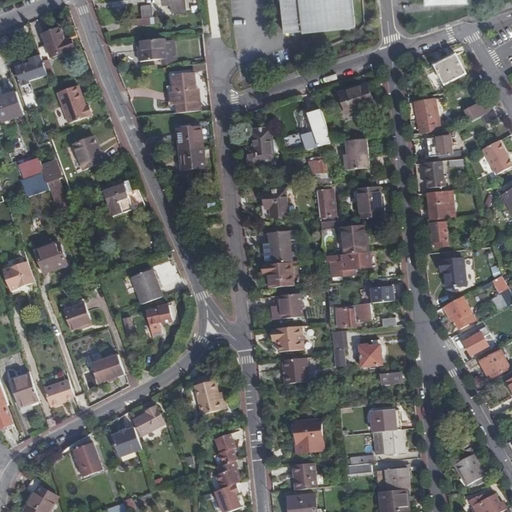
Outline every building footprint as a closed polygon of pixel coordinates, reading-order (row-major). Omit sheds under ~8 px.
[(163,0),(164,4),(178,3),(179,12),(191,11),(191,8),(189,8),(188,0),(163,0)] [(282,0),(285,32),(304,30),(304,31),(356,26),(353,0),(282,0)] [(148,19),(147,7),(134,8),(135,20),(148,19)] [(47,44),(39,46),(42,53),(43,58),(51,55),(73,48),(70,39),(66,40),(61,27),(43,32),(47,44)] [(176,56),(174,35),(164,36),(166,57),(176,56)] [(166,57),(164,36),(144,38),(146,51),(139,52),(140,60),(166,57)] [(138,39),(139,52),(146,51),(144,38),(138,39)] [(286,51),(275,53),(276,63),(287,61),(286,51)] [(35,79),(49,74),(44,60),(44,59),(43,58),(42,53),(34,56),(30,58),(31,61),(16,67),(23,86),(33,82),(32,80),(35,79)] [(50,58),(44,60),(49,74),(55,72),(50,58)] [(461,59),(440,69),(450,89),(470,78),(461,59)] [(198,72),(210,71),(209,61),(197,62),(198,72)] [(185,103),(186,112),(202,110),(202,103),(204,103),(203,92),(200,92),(198,72),(176,74),(178,91),(174,91),(175,104),(185,103)] [(81,84),(60,90),(71,122),(94,113),(91,103),(88,103),(81,84)] [(370,84),(342,93),(348,113),(377,104),(370,84)] [(0,111),(3,121),(25,113),(18,91),(0,95),(0,111)] [(499,108),(495,100),(490,102),(495,111),(496,110),(499,108)] [(469,111),(475,122),(485,116),(495,111),(490,102),(477,109),(476,108),(469,111)] [(417,104),(419,134),(429,134),(439,133),(437,103),(417,104)] [(306,134),(309,148),(313,147),(333,141),(324,110),(311,114),(317,131),(306,134)] [(500,118),(496,110),(495,111),(485,116),(489,125),(500,118)] [(206,167),(203,125),(181,127),(185,168),(206,167)] [(275,162),(273,128),(265,128),(265,125),(261,126),(261,128),(254,128),(256,146),(249,147),(250,164),(275,162)] [(429,134),(432,162),(443,162),(450,162),(456,161),(453,132),(439,133),(429,134)] [(97,136),(93,137),(98,152),(102,150),(97,136)] [(84,169),(91,167),(106,161),(102,150),(98,152),(93,137),(76,143),(84,169)] [(373,168),(370,139),(349,141),(352,170),(373,168)] [(511,157),(503,141),(486,151),(500,176),(511,168),(511,157)] [(76,145),(69,147),(73,161),(80,159),(76,145)] [(26,177),(46,170),(43,163),(41,155),(21,162),(26,177)] [(310,174),(329,174),(328,160),(310,160),(310,174)] [(51,161),(43,163),(46,170),(47,172),(53,189),(59,208),(68,205),(67,202),(62,188),(58,179),(59,178),(59,177),(63,176),(58,164),(53,166),(51,161)] [(445,186),(443,162),(432,162),(431,163),(432,174),(429,174),(429,181),(431,181),(432,187),(445,186)] [(47,172),(24,180),(30,197),(53,189),(47,172)] [(105,189),(113,215),(114,217),(141,209),(135,191),(130,193),(127,183),(120,185),(105,189)] [(260,191),(263,216),(289,213),(286,188),(279,189),(279,186),(273,187),(273,189),(260,191)] [(65,187),(62,188),(67,202),(70,201),(65,187)] [(333,191),(319,192),(322,218),(336,217),(333,191)] [(386,220),(383,191),(362,193),(365,222),(386,220)] [(454,201),(454,191),(430,193),(432,218),(449,216),(448,201),(454,201)] [(432,222),(433,249),(452,248),(451,221),(432,222)] [(344,223),(322,226),(323,232),(344,230),(345,230),(344,223)] [(344,230),(347,258),(369,256),(366,228),(345,230),(344,230)] [(271,235),(274,267),(292,265),(294,265),(291,233),(271,235)] [(69,266),(61,243),(38,252),(46,274),(69,266)] [(92,246),(95,256),(101,254),(98,244),(92,246)] [(374,270),(372,255),(369,256),(347,258),(327,260),(327,267),(333,266),(334,274),(335,279),(335,281),(358,279),(357,272),(360,268),(364,271),(374,270)] [(464,292),(462,261),(438,263),(439,277),(444,277),(445,294),(464,292)] [(28,262),(4,270),(11,290),(35,282),(28,262)] [(294,288),(292,265),(274,267),(267,268),(267,276),(273,276),(273,280),(271,280),(272,291),(294,288)] [(492,267),(494,276),(501,274),(500,265),(492,267)] [(135,275),(145,303),(165,296),(156,269),(135,275)] [(495,281),(507,306),(511,304),(511,292),(504,276),(495,281)] [(373,282),(376,307),(398,305),(396,288),(390,289),(389,281),(373,282)] [(472,303),(468,294),(451,303),(462,326),(472,321),(467,311),(470,309),(468,305),(472,303)] [(305,319),(302,297),(283,299),(285,321),(305,319)] [(285,321),(283,299),(276,299),(278,310),(281,310),(282,314),(275,314),(276,322),(285,321)] [(85,303),(65,310),(72,331),(92,324),(85,303)] [(376,324),(374,307),(340,311),(342,331),(361,329),(360,326),(376,324)] [(174,317),(149,325),(158,350),(167,347),(162,335),(166,334),(168,340),(181,336),(174,317)] [(486,320),(472,327),(476,335),(467,340),(474,353),(492,344),(487,334),(492,331),(486,320)] [(386,323),(387,331),(400,330),(400,322),(386,323)] [(306,352),(304,329),(276,331),(278,344),(280,344),(281,354),(306,352)] [(141,356),(133,332),(126,335),(135,359),(141,356)] [(349,353),(347,335),(334,336),(336,358),(338,372),(347,371),(345,354),(349,353)] [(386,370),(383,345),(376,346),(376,351),(371,352),(371,350),(364,351),(366,372),(386,370)] [(120,350),(111,354),(118,374),(127,370),(120,350)] [(510,368),(501,350),(481,360),(490,377),(510,368)] [(110,377),(118,374),(111,354),(94,360),(100,380),(110,377)] [(284,363),(286,387),(287,387),(311,384),(308,360),(284,363)] [(39,401),(30,374),(11,381),(18,403),(30,399),(31,403),(39,401)] [(405,384),(404,374),(384,376),(385,386),(405,384)] [(488,377),(478,382),(481,389),(491,384),(488,377)] [(65,380),(47,387),(51,398),(69,392),(65,380)] [(210,386),(192,394),(202,419),(225,410),(221,401),(217,402),(214,395),(210,386)] [(4,399),(0,401),(0,428),(13,423),(4,399)] [(20,407),(31,403),(30,399),(18,403),(20,407)] [(150,413),(134,419),(137,427),(141,439),(157,433),(150,413)] [(375,416),(377,434),(384,433),(404,431),(401,414),(375,416)] [(324,421),(298,425),(301,455),(326,452),(324,421)] [(141,439),(137,427),(128,430),(123,432),(114,435),(122,457),(145,448),(141,439)] [(220,473),(224,487),(242,481),(240,473),(242,473),(240,466),(242,465),(239,458),(241,458),(238,447),(240,446),(235,431),(220,436),(225,451),(224,451),(227,463),(222,465),(224,472),(220,473)] [(408,455),(405,431),(404,431),(384,433),(387,457),(408,455)] [(105,467),(96,443),(76,450),(85,474),(105,467)] [(472,447),(459,455),(462,461),(456,464),(468,486),(487,475),(472,447)] [(354,457),(354,464),(373,462),(376,462),(375,455),(354,457)] [(374,472),(373,462),(354,464),(349,465),(349,474),(374,472)] [(298,475),(299,489),(317,487),(315,464),(294,466),(295,475),(298,475)] [(389,469),(391,490),(407,488),(412,488),(410,467),(389,469)] [(50,511),(59,496),(40,487),(28,511),(29,511),(50,511)] [(392,511),(409,510),(407,488),(391,490),(383,491),(385,511),(392,511)] [(482,511),(501,511),(507,509),(503,501),(499,502),(495,494),(491,496),(489,491),(480,496),(488,509),(482,511)] [(320,509),(318,494),(290,497),(292,511),(322,511),(322,508),(320,509)] [(136,500),(140,510),(147,508),(144,497),(136,500)] [(134,499),(108,509),(109,511),(137,511),(139,511),(134,499)]
